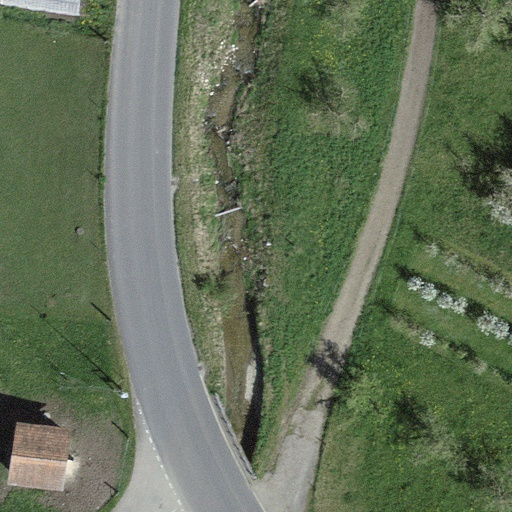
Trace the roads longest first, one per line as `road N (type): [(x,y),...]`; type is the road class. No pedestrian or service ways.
road 1 (track): [(284,511),(395,155),(426,0)]
road 2 (unclassified): [(214,490),(173,396),(148,296),(141,195),(150,0)]
